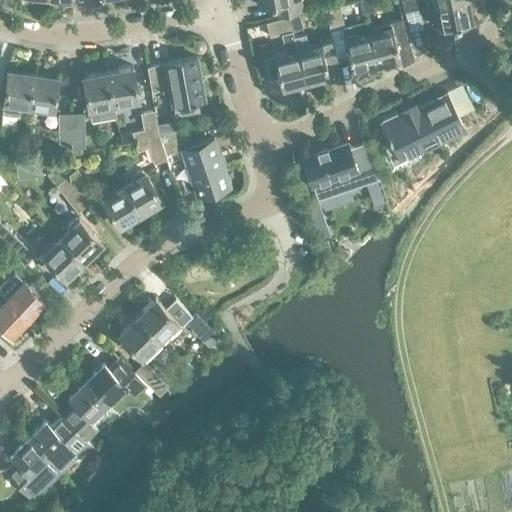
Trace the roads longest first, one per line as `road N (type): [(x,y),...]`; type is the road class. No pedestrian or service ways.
road 1 (residential): [(0,382),(167,241),(257,207),(271,184),(262,142)]
road 2 (residential): [(262,142),(468,49),(495,28),(504,0)]
road 3 (residential): [(222,7),(140,30),(79,36),(0,26)]
road 4 (residential): [(262,142),(222,7)]
